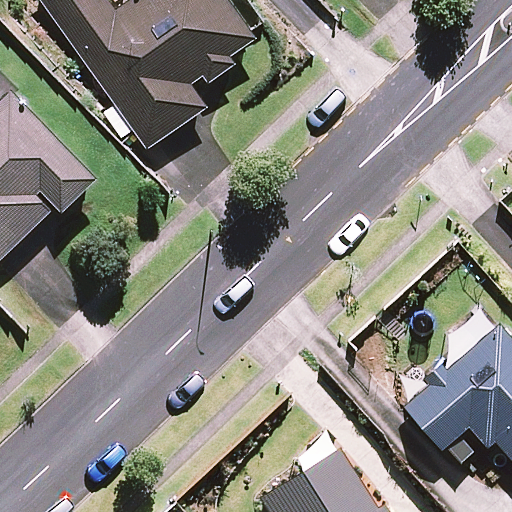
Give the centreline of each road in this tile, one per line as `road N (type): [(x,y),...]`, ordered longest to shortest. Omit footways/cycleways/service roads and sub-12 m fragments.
road 1 (residential): [(404,127),(3,511)]
road 2 (residential): [(404,127),(284,0)]
road 3 (residential): [(404,127),(511,248)]
road 4 (residential): [(511,24),(404,127)]
